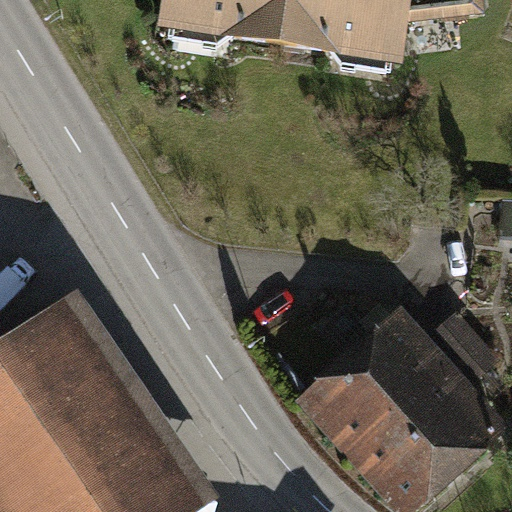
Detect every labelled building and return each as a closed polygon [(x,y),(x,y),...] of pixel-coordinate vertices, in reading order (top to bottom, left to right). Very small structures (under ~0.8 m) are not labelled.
[(416,0),(165,0),(158,48),(403,87),(416,0)] [(212,511),(82,313),(0,366),(0,511),(212,511)] [(398,314),(302,399),(355,458),(451,372),(398,314)] [(459,321),(435,342),(474,384),(497,363),(459,321)] [(451,372),(355,458),(402,511),(412,511),(504,430),(451,372)]
